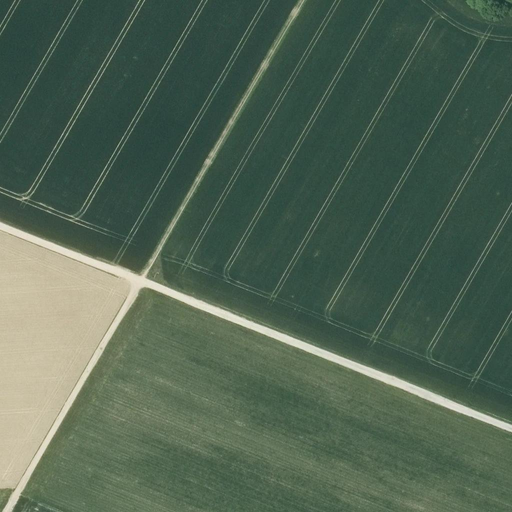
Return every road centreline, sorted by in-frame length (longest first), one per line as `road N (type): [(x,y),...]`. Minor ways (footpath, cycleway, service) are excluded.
road 1 (track): [(511,428),(0,225)]
road 2 (track): [(148,284),(304,0)]
road 3 (track): [(148,284),(16,511)]
